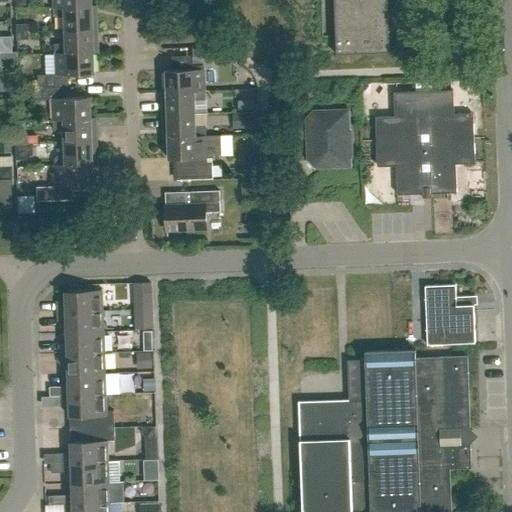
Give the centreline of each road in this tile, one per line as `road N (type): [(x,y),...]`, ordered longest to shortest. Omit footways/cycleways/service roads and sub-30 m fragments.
road 1 (residential): [(135,261),(511,249)]
road 2 (residential): [(135,261),(127,0)]
road 3 (residential): [(502,0),(511,249)]
road 4 (residential): [(12,505),(27,477),(20,312),(35,278)]
